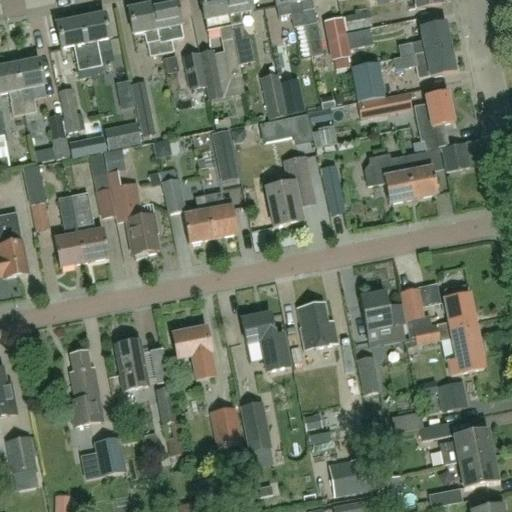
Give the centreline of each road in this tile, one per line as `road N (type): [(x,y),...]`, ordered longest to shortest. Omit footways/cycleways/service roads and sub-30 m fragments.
road 1 (residential): [(0,328),(511,227)]
road 2 (residential): [(511,176),(485,42)]
